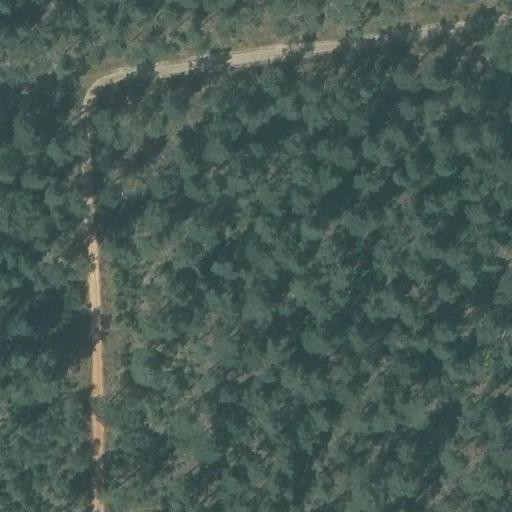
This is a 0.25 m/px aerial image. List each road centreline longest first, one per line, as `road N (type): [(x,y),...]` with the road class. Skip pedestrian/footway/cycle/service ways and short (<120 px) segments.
road 1 (track): [(511,17),(88,92)]
road 2 (track): [(104,511),(88,92)]
